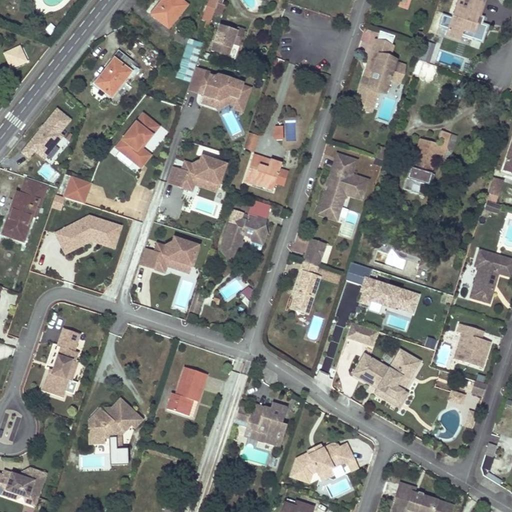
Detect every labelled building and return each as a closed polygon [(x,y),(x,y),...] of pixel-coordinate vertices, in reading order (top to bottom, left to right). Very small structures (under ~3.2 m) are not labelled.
[(168,28),(177,16),(187,5),(180,0),(162,0),(151,14),(168,28)] [(209,0),(202,20),(211,22),(215,11),(218,0),(209,0)] [(221,13),(224,2),(222,2),(218,0),(215,11),(221,13)] [(444,32),(457,37),(461,27),(472,30),(470,35),(480,38),(485,23),(476,20),(482,0),(457,0),(456,5),(454,4),(450,15),(441,12),(438,23),(447,26),(444,32)] [(240,44),(245,29),(222,21),(212,49),(229,55),(233,42),(240,44)] [(380,32),(378,39),(394,42),(395,36),(380,32)] [(415,32),(411,43),(419,46),(422,34),(415,32)] [(188,37),(175,33),(173,40),(186,44),(188,37)] [(390,47),(373,41),(353,101),(370,107),(374,98),(376,98),(378,88),(376,88),(380,76),(386,78),(388,79),(393,62),(394,60),(387,58),(390,47)] [(426,44),(423,62),(431,63),(433,45),(426,44)] [(22,47),(9,53),(16,67),(28,62),(22,47)] [(111,96),(120,85),(130,73),(133,76),(140,68),(118,51),(112,58),(114,60),(95,84),(111,96)] [(464,58),(443,52),(440,62),(460,69),(464,58)] [(9,53),(7,54),(13,68),(16,67),(9,53)] [(396,81),(401,65),(393,62),(388,79),(396,81)] [(207,69),(196,65),(193,73),(190,83),(189,87),(199,90),(201,85),(204,85),(206,89),(205,92),(202,100),(217,105),(220,98),(230,93),(237,96),(237,98),(234,106),(243,109),(251,86),(242,83),(243,81),(219,73),(215,75),(206,72),(207,69)] [(182,80),(190,83),(193,73),(186,71),(182,80)] [(376,88),(378,88),(382,90),(386,78),(380,76),(376,88)] [(220,98),(217,105),(220,106),(237,98),(237,96),(230,93),(220,98)] [(182,107),(184,101),(176,98),(174,104),(182,107)] [(68,121),(54,110),(19,154),(27,160),(32,153),(42,161),(61,137),(57,135),(68,121)] [(142,115),(115,149),(134,164),(141,155),(138,152),(140,149),(138,148),(142,143),(144,144),(151,136),(149,135),(156,126),(142,115)] [(151,136),(158,128),(156,126),(149,135),(151,136)] [(407,177),(417,180),(427,183),(436,156),(448,160),(457,136),(441,130),(438,138),(441,139),(439,145),(420,138),(407,177)] [(243,148),(254,151),(258,136),(248,133),(243,148)] [(88,144),(100,151),(102,147),(104,144),(91,138),(88,144)] [(377,148),(374,159),(381,162),(385,150),(377,148)] [(149,156),(140,149),(138,152),(141,155),(134,164),(140,168),(149,156)] [(261,157),(253,154),(243,180),(272,189),(275,181),(279,168),(280,166),(268,162),(267,167),(258,164),(261,157)] [(182,170),(172,167),(167,183),(192,191),(195,185),(195,182),(202,184),(203,180),(220,185),(225,170),(216,167),(218,162),(202,156),(200,161),(193,165),(185,162),(182,170)] [(348,174),(351,162),(335,156),(316,218),(323,220),(325,214),(335,216),(342,192),(359,198),(364,182),(353,179),(354,176),(348,174)] [(280,166),(281,163),(261,157),(258,164),(267,167),(268,162),(280,166)] [(227,165),(218,162),(216,167),(225,170),(227,165)] [(283,183),(288,171),(279,168),(275,181),(283,183)] [(88,182),(64,173),(56,195),(65,198),(81,203),(88,182)] [(494,195),(499,179),(492,177),(487,192),(494,195)] [(220,185),(203,180),(202,184),(195,182),(195,185),(217,192),(220,185)] [(407,181),(404,190),(422,195),(425,185),(407,181)] [(1,234),(22,242),(31,217),(36,218),(46,189),(25,182),(20,195),(12,217),(8,216),(1,234)] [(91,182),(88,182),(81,203),(83,204),(91,182)] [(487,192),(484,200),(495,203),(497,196),(494,195),(487,192)] [(12,217),(20,195),(15,193),(8,216),(12,217)] [(61,210),(65,198),(56,195),(54,201),(52,207),(61,210)] [(254,200),(249,212),(267,218),(271,206),(254,200)] [(228,224),(220,247),(226,254),(227,254),(236,254),(238,247),(241,248),(244,239),(241,238),(244,230),(250,232),(252,233),(254,237),(263,241),(264,240),(268,230),(264,223),(260,222),(258,218),(255,217),(249,215),(248,220),(242,217),(239,219),(228,224)] [(89,216),(55,234),(62,247),(76,240),(79,245),(91,239),(114,246),(121,226),(89,216)] [(263,241),(254,237),(252,243),(261,247),(263,241)] [(154,252),(144,248),(139,264),(164,273),(167,266),(168,264),(174,266),(175,261),(192,267),(197,251),(189,248),(190,243),(174,238),(172,242),(165,246),(157,243),(154,252)] [(76,240),(62,247),(65,252),(79,245),(76,240)] [(301,262),(314,267),(321,245),(308,240),(301,262)] [(199,246),(190,243),(189,248),(197,251),(199,246)] [(511,276),(511,271),(511,260),(479,250),(474,266),(477,266),(468,296),(482,300),(484,294),(490,296),(497,272),(511,276)] [(427,259),(421,257),(417,266),(424,268),(427,267),(428,263),(427,259)] [(192,267),(175,261),(174,266),(168,264),(167,266),(189,274),(192,267)] [(301,262),(293,284),(296,285),(300,272),(311,276),(314,267),(301,262)] [(368,269),(348,263),(344,278),(360,283),(358,289),(361,290),(358,300),(366,302),(367,298),(392,306),(392,304),(411,310),(417,291),(367,275),(368,269)] [(304,313),(316,278),(311,276),(300,272),(296,285),(293,284),(291,290),(294,291),(289,308),(292,309),(295,314),(296,310),(304,313)] [(248,301),(255,293),(247,286),(240,294),(248,301)] [(206,293),(196,290),(193,299),(200,302),(203,303),(206,293)] [(200,302),(193,299),(190,309),(197,311),(200,302)] [(361,341),(366,326),(349,321),(345,336),(361,341)] [(458,360),(481,367),(489,341),(480,338),(473,336),(476,329),(458,323),(456,331),(461,333),(458,342),(463,344),(458,360)] [(80,333),(63,327),(57,345),(60,346),(53,369),(49,367),(42,389),(63,397),(65,390),(74,393),(77,381),(72,379),(79,359),(76,358),(78,351),(75,350),(80,333)] [(476,329),(473,336),(480,338),(482,331),(476,329)] [(437,340),(427,336),(424,347),(433,350),(437,340)] [(458,360),(463,344),(458,342),(453,358),(458,360)] [(388,367),(363,352),(354,368),(361,372),(359,377),(368,382),(373,375),(380,379),(376,387),(373,392),(382,397),(385,392),(396,398),(402,388),(396,384),(402,374),(408,365),(414,369),(420,358),(400,346),(388,367)] [(408,365),(402,374),(409,377),(414,369),(408,365)] [(166,408),(179,412),(191,417),(206,374),(185,367),(175,394),(171,392),(166,408)] [(361,372),(354,368),(351,373),(359,377),(361,372)] [(373,375),(368,382),(376,387),(380,379),(373,375)] [(472,394),(483,396),(486,385),(474,382),(472,394)] [(398,406),(407,390),(402,388),(396,398),(385,392),(382,397),(398,406)] [(464,395),(451,390),(448,399),(461,403),(464,395)] [(114,409),(122,400),(120,398),(111,407),(114,409)] [(116,447),(115,431),(119,427),(124,430),(130,424),(134,427),(142,418),(122,400),(114,409),(111,407),(99,408),(92,416),(93,429),(88,429),(88,439),(103,438),(108,438),(109,459),(127,459),(126,447),(116,447)] [(270,410),(253,404),(251,411),(244,409),(242,417),(248,419),(247,422),(246,426),(255,430),(265,433),(262,440),(272,444),(275,434),(280,436),(284,424),(280,423),(285,407),(272,403),(270,410)] [(242,417),(244,409),(239,407),(235,418),(241,420),(242,417)] [(477,410),(469,407),(463,424),(472,426),(477,410)] [(255,430),(246,426),(243,434),(253,437),(255,430)] [(120,444),(120,434),(124,430),(119,427),(115,431),(116,447),(126,447),(126,444),(120,444)] [(265,433),(255,430),(253,437),(262,440),(265,433)] [(277,446),(280,436),(275,434),(272,444),(277,446)] [(495,444),(487,442),(482,454),(491,457),(495,444)] [(294,461),(289,477),(308,483),(310,474),(314,473),(316,476),(320,477),(327,473),(328,469),(337,465),(339,468),(351,461),(343,445),(336,449),(335,447),(330,445),(319,451),(312,454),(311,452),(294,461)] [(0,473),(0,490),(5,492),(6,490),(12,492),(15,499),(22,496),(36,501),(45,474),(30,469),(26,479),(20,476),(4,470),(2,475),(0,473)] [(26,479),(30,469),(23,469),(20,476),(26,479)] [(320,477),(316,476),(319,482),(332,475),(328,469),(327,473),(320,477)] [(402,482),(391,510),(395,511),(405,511),(407,508),(416,511),(417,511),(448,511),(451,505),(423,496),(424,494),(415,490),(416,488),(402,482)] [(34,506),(36,501),(22,496),(25,503),(34,506)] [(311,511),(312,507),(295,502),(293,506),(283,503),(280,511),(311,511)] [(173,506),(165,503),(161,511),(174,511),(172,511),(173,506)]
